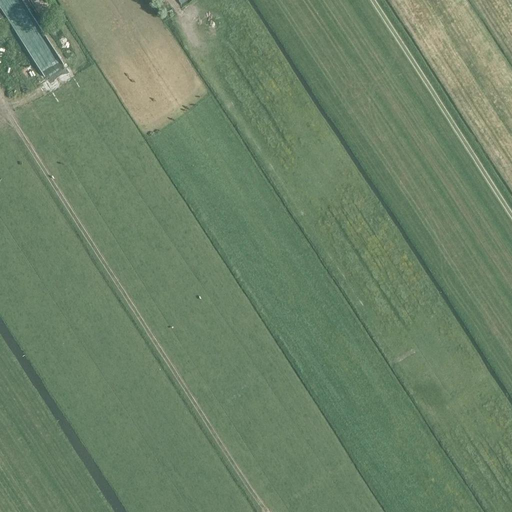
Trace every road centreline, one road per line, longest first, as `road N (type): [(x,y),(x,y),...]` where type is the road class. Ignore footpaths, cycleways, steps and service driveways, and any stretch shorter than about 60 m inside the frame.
road 1 (track): [(0,102),(263,511)]
road 2 (track): [(511,217),(369,0)]
